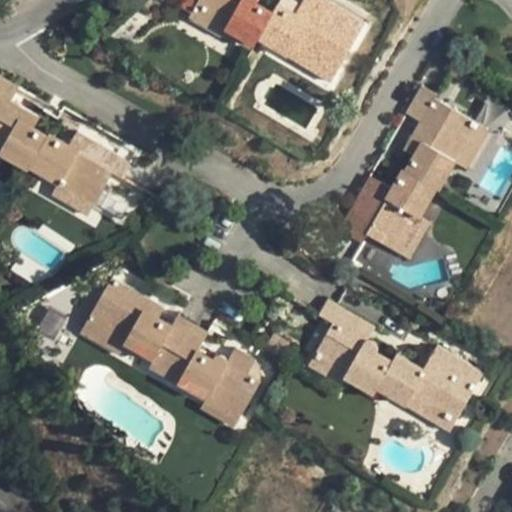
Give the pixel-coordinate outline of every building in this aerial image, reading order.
[(199,0),(194,8),(227,27),(256,44),(260,37),(274,13),(257,3),(259,0),(199,0)] [(274,13),(260,37),(333,81),(366,21),(329,0),(304,0),(303,4),(297,15),(279,3),(274,13)] [(296,0),(281,0),(279,3),(297,15),(303,4),(296,0)] [(227,27),(194,8),(190,17),(223,35),(227,27)] [(0,151),(2,152),(30,168),(31,166),(48,135),(35,128),(42,117),(13,100),(20,88),(0,75),(0,151)] [(416,155),(407,171),(437,187),(439,188),(455,161),(478,121),(435,97),(437,93),(422,84),(405,113),(420,120),(404,148),(416,155)] [(478,121),(455,161),(465,167),(488,127),(478,121)] [(48,135),(31,166),(60,183),(97,204),(115,172),(123,177),(132,162),(79,131),(71,146),(49,133),(48,135)] [(379,180),(348,233),(363,242),(367,233),(399,251),(420,215),(437,187),(407,171),(404,169),(393,188),(379,180)] [(91,215),(97,204),(60,183),(54,194),(91,215)] [(420,215),(399,251),(410,256),(430,221),(420,215)] [(511,243),(464,328),(511,355),(511,243)] [(121,353),(127,342),(155,359),(151,365),(207,397),(203,405),(236,424),(261,381),(262,379),(263,370),(261,366),(257,358),(235,346),(228,359),(226,357),(224,355),(221,354),(219,354),(217,354),(215,356),(215,357),(214,360),(197,350),(208,331),(193,321),(178,314),(172,324),(158,317),(164,306),(112,276),(82,331),(121,353)] [(332,321),(313,357),(347,376),(375,392),(377,387),(392,361),(376,352),(378,349),(379,345),(378,342),(377,340),(375,339),(371,337),(370,337),(367,339),(364,344),(355,339),(366,320),(328,297),(319,312),(332,321)] [(375,326),(366,320),(355,339),(364,344),(367,339),(375,326)] [(392,361),(377,387),(406,403),(412,394),(456,418),(483,371),(438,345),(425,368),(397,353),(392,361)] [(342,385),(347,376),(313,357),(308,365),(342,385)] [(451,428),(456,418),(412,394),(406,403),(451,428)] [(239,511),(319,511),(331,491),(270,457),(239,511)]
